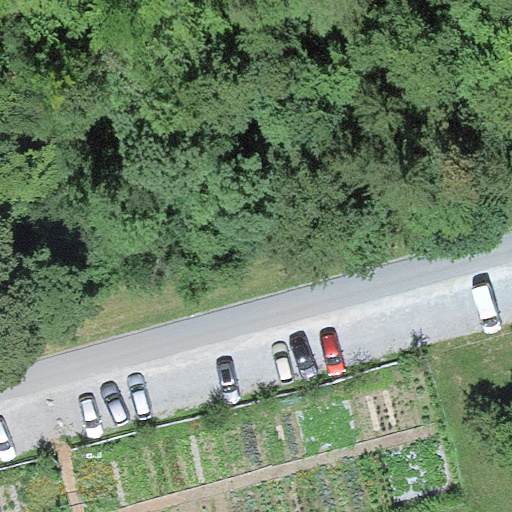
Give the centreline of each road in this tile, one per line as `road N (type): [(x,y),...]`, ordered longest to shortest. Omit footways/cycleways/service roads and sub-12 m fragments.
road 1 (unclassified): [(0,382),(511,240)]
road 2 (trunk): [(122,0),(0,71)]
